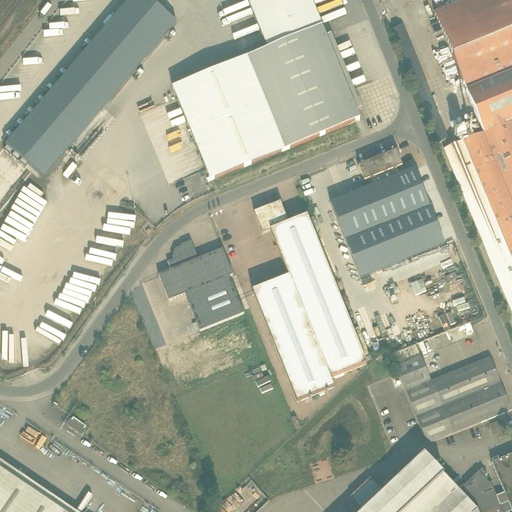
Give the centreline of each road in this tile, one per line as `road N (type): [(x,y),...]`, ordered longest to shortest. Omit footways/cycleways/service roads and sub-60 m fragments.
road 1 (unclassified): [(0,389),(22,393),(63,372),(157,243),(198,209),(414,122)]
road 2 (unclassified): [(511,363),(414,122)]
road 3 (unclassified): [(414,122),(364,0)]
